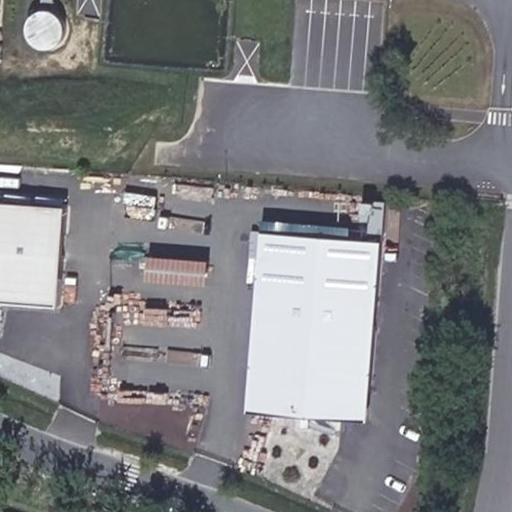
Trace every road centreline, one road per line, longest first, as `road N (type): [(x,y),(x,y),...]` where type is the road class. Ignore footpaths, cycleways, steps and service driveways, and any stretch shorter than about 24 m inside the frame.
road 1 (unclassified): [(511,274),(495,511)]
road 2 (unclassified): [(0,432),(220,511)]
